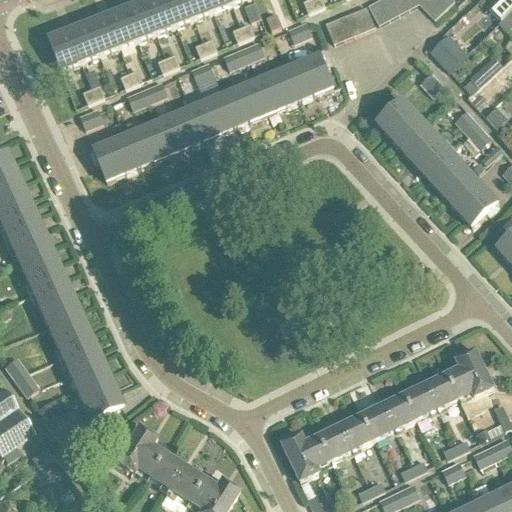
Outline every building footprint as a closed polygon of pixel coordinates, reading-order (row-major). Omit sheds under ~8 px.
[(196,28),(185,0),(169,0),(164,2),(177,36),(196,28)] [(215,21),(206,0),(185,0),(196,28),(215,21)] [(234,13),(228,0),(206,0),(215,21),(234,13)] [(254,6),(251,0),(228,0),(234,13),(254,6)] [(402,0),(393,0),(390,2),(401,22),(411,16),(402,0)] [(402,0),(411,16),(420,12),(431,0),(402,0)] [(448,1),(447,0),(431,0),(420,12),(428,20),(448,1)] [(511,0),(503,0),(488,15),(501,28),(506,23),(511,17),(511,0)] [(455,8),(448,1),(428,20),(435,28),(455,8)] [(177,36),(164,2),(145,10),(158,43),(177,36)] [(390,2),(380,7),(390,27),(401,22),(390,2)] [(325,15),(320,3),(312,7),(317,18),(325,15)] [(317,18),(312,7),(304,10),(309,22),(317,18)] [(390,27),(380,7),(369,13),(380,33),(390,27)] [(158,43),(145,10),(126,17),(139,50),(158,43)] [(367,15),(357,19),(366,39),(376,35),(367,15)] [(139,50),(126,17),(107,24),(120,58),(139,50)] [(511,17),(506,23),(501,28),(502,29),(507,24),(511,29),(511,17)] [(357,19),(347,23),(356,43),(366,39),(357,19)] [(267,26),(272,39),(281,35),(276,22),(267,26)] [(347,23),(338,27),(346,47),(356,43),(347,23)] [(120,58),(107,24),(88,32),(101,65),(120,58)] [(346,47),(338,27),(326,32),(335,52),(346,47)] [(307,31),(298,34),(303,48),(312,44),(307,31)] [(101,65),(88,32),(69,39),(82,73),(101,65)] [(256,44),(251,32),(242,35),(247,47),(256,44)] [(303,48),(298,34),(289,38),(295,51),(303,48)] [(247,47),(242,35),(234,39),(239,50),(247,47)] [(82,73),(69,39),(49,47),(62,80),(82,73)] [(218,59),(213,48),(205,51),(209,63),(218,59)] [(444,73),(450,78),(466,63),(453,49),(448,54),(447,53),(437,63),(446,71),(444,73)] [(209,63),(205,51),(196,54),(201,66),(209,63)] [(259,51),(250,54),(256,67),(264,64),(259,51)] [(250,54),(242,58),(247,71),(256,67),(250,54)] [(242,58),(233,61),(239,74),(247,71),(242,58)] [(239,74),(233,61),(224,65),(230,78),(239,74)] [(180,75),(175,63),(167,67),(172,78),(180,75)] [(321,64),(288,78),(302,110),(334,97),(321,64)] [(471,87),(472,88),(479,96),(503,75),(495,65),(471,87)] [(172,78),(167,67),(159,70),(163,81),(172,78)] [(210,71),(201,75),(206,88),(215,84),(210,71)] [(206,88),(201,75),(192,78),(198,91),(206,88)] [(288,78),(224,104),(237,137),(302,110),(288,78)] [(142,90),(138,79),(129,82),(134,94),(142,90)] [(134,94),(129,82),(121,86),(126,97),(134,94)] [(422,91),(428,98),(439,89),(432,82),(422,91)] [(439,89),(428,98),(435,105),(445,96),(439,89)] [(163,91),(154,94),(160,107),(168,104),(163,91)] [(105,106),(100,94),(92,98),(96,109),(105,106)] [(154,94),(145,98),(151,111),(160,107),(154,94)] [(96,109),(92,98),(83,101),(88,113),(96,109)] [(145,98),(137,101),(142,115),(151,111),(145,98)] [(142,115),(137,101),(128,105),(134,118),(142,115)] [(224,104),(159,131),(173,164),(237,137),(224,104)] [(378,132),(425,184),(451,160),(404,108),(378,132)] [(498,115),(487,125),(497,137),(508,126),(498,115)] [(98,117),(90,121),(95,134),(104,131),(98,117)] [(457,129),(463,136),(473,127),(467,120),(457,129)] [(95,134),(90,121),(81,125),(86,138),(95,134)] [(463,136),(469,143),(480,134),(473,127),(463,136)] [(173,164),(159,131),(95,158),(108,190),(173,164)] [(469,143),(475,150),(486,141),(480,134),(469,143)] [(486,141),(475,150),(482,157),(492,148),(486,141)] [(482,168),(487,175),(504,160),(498,154),(482,168)] [(0,163),(0,230),(4,238),(35,224),(7,160),(0,163)] [(451,160),(425,184),(472,235),(498,212),(451,160)] [(474,177),(480,182),(486,176),(480,171),(474,177)] [(4,238),(32,302),(64,287),(35,224),(4,238)] [(511,243),(497,257),(511,272),(511,243)] [(32,302),(61,366),(93,351),(64,287),(32,302)] [(0,329),(10,325),(6,315),(0,318),(0,329)] [(93,351),(61,366),(90,429),(122,415),(93,351)] [(476,358),(461,366),(479,404),(495,396),(476,358)] [(5,374),(10,382),(22,373),(16,366),(5,374)] [(460,376),(444,384),(457,410),(473,402),(475,406),(479,404),(461,366),(456,368),(460,376)] [(10,382),(16,389),(27,381),(22,373),(10,382)] [(16,389),(21,397),(33,389),(27,381),(16,389)] [(444,384),(424,393),(437,419),(457,410),(444,384)] [(33,389),(21,397),(27,404),(38,396),(33,389)] [(424,393),(404,403),(416,429),(437,419),(424,393)] [(0,398),(0,425),(17,414),(4,396),(0,398)] [(404,403),(383,413),(396,439),(416,429),(404,403)] [(383,413),(363,423),(376,449),(396,439),(383,413)] [(495,417),(500,428),(508,424),(503,413),(495,417)] [(17,414),(0,425),(0,461),(1,463),(35,441),(17,414)] [(45,430),(50,437),(62,429),(56,421),(45,430)] [(363,423),(343,433),(355,459),(376,449),(363,423)] [(511,431),(508,424),(500,428),(506,439),(511,436),(511,431)] [(62,429),(50,437),(56,445),(67,437),(62,429)] [(481,451),(494,445),(488,432),(475,438),(481,451)] [(343,433),(322,443),(335,469),(355,459),(343,433)] [(136,477),(151,487),(167,463),(152,453),(156,446),(138,434),(115,470),(133,482),(136,477)] [(303,442),(298,444),(317,483),(321,481),(319,476),(335,469),(322,443),(306,450),(303,442)] [(317,483),(298,444),(283,452),(301,491),(317,483)] [(511,455),(508,447),(499,451),(505,464),(511,460),(511,455)] [(467,448),(456,454),(459,462),(471,456),(467,448)] [(499,451),(491,455),(497,468),(505,464),(499,451)] [(459,462),(456,454),(444,459),(448,467),(459,462)] [(491,455),(482,459),(489,472),(497,468),(491,455)] [(489,472),(482,459),(474,463),(480,476),(489,472)] [(151,487),(168,498),(183,474),(167,463),(151,487)] [(424,469),(413,474),(417,482),(428,477),(424,469)] [(460,470),(451,474),(457,487),(466,483),(460,470)] [(57,482),(50,471),(34,481),(42,492),(57,482)] [(168,498),(185,509),(200,485),(183,474),(168,498)] [(417,482),(413,474),(401,480),(405,488),(417,482)] [(457,487),(451,474),(443,479),(449,491),(457,487)] [(200,485),(185,509),(189,511),(230,511),(239,500),(220,487),(215,495),(200,485)] [(382,490),(370,495),(374,503),(386,498),(382,490)] [(414,492),(406,497),(412,509),(420,505),(414,492)] [(374,503),(370,495),(358,501),(362,509),(374,503)] [(511,511),(511,495),(480,511),(511,511)] [(66,511),(76,505),(69,496),(60,502),(66,511)] [(406,497),(397,501),(402,511),(406,511),(412,509),(406,497)] [(402,511),(397,501),(389,505),(392,511),(402,511)] [(101,508),(103,511),(114,511),(108,503),(101,508)] [(309,507),(311,511),(321,511),(317,503),(309,507)]
